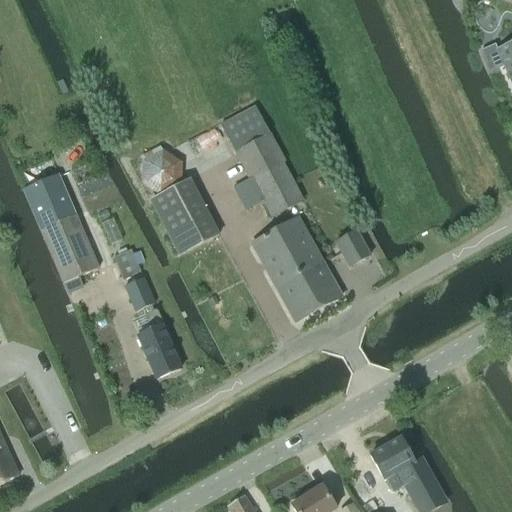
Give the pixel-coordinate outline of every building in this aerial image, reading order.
[(494,46),(481,51),(490,72),(503,67),(511,88),(511,45),(496,52),(494,46)] [(230,148),(234,155),(269,137),(254,109),(219,128),(230,148)] [(303,204),(283,166),(285,164),(270,136),(269,137),(234,155),(248,183),(251,182),(271,221),(303,204)] [(158,149),(139,160),(141,164),(140,186),(158,198),(179,187),(180,165),(161,153),(158,149)] [(21,193),(62,286),(97,271),(57,177),(21,193)] [(217,238),(188,182),(179,187),(158,198),(149,203),(178,259),(217,238)] [(294,324),(340,299),(297,221),(251,246),(294,324)] [(369,258),(355,234),(334,246),(348,270),(369,258)] [(122,281),(139,274),(130,252),(112,259),(122,281)] [(153,307),(142,281),(124,289),(135,315),(142,312),(152,307),(153,307)] [(213,298),(205,302),(209,309),(216,305),(213,298)] [(152,307),(142,312),(151,332),(137,339),(155,381),(180,371),(161,328),(152,307)] [(0,485),(18,478),(0,439),(0,485)] [(399,441),(369,458),(383,483),(398,474),(404,486),(390,494),(399,511),(442,511),(422,476),(418,478),(412,467),(413,466),(399,441)] [(333,511),(335,511),(320,489),(290,508),(292,511),(333,511)]
